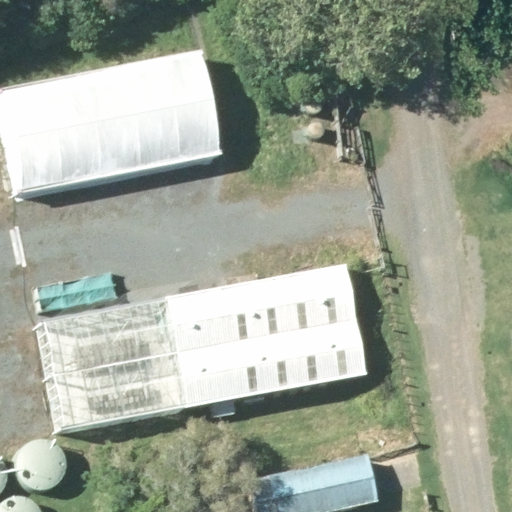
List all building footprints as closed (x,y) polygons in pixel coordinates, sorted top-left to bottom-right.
[(0,84),(0,136),(10,194),(214,158),(195,50),(0,84)] [(352,374),(331,262),(22,318),(43,430),(352,374)] [(24,480),(29,485),(36,487),(43,488),(50,486),(56,482),(61,476),(63,469),(63,462),(61,455),(57,450),(51,446),(44,443),(36,444),(29,447),(23,452),(20,459),(19,466),(20,474),(24,480)] [(350,445),(233,469),(242,511),(313,511),(362,502),(350,445)] [(40,511),(36,506),(30,501),(23,500),(15,500),(8,503),(3,508),(0,511),(40,511)]
